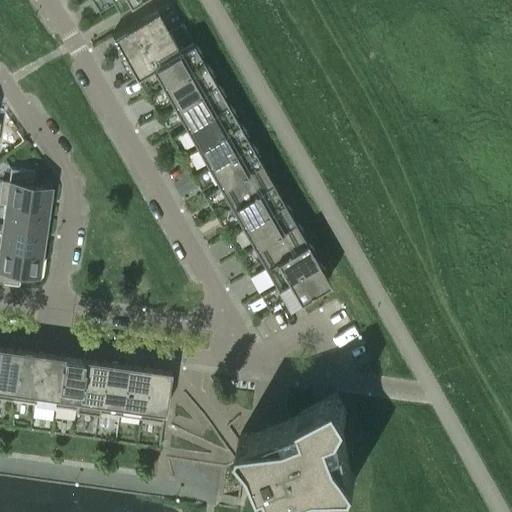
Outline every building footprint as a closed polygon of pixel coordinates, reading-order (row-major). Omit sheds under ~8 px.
[(111,34),(122,54),(181,21),(169,1),(111,34)] [(192,41),(181,21),(122,54),(134,74),(192,41)] [(192,41),(134,74),(135,75),(151,66),(161,84),(203,61),(192,41)] [(215,81),(203,61),(161,84),(173,104),(215,81)] [(215,81),(173,104),(184,124),(226,101),(215,81)] [(237,121),(226,101),(184,124),(196,144),(237,121)] [(207,164),(249,141),(237,121),(196,144),(207,164)] [(260,160),(249,141),(207,164),(218,184),(260,160)] [(230,204),(271,180),(260,160),(218,184),(230,204)] [(0,186),(0,201),(47,208),(47,205),(45,205),(48,186),(32,184),(34,171),(10,167),(8,180),(1,179),(0,186)] [(283,200),(271,180),(230,204),(241,224),(283,200)] [(252,244),(294,220),(283,200),(241,224),(252,244)] [(0,202),(5,203),(2,224),(43,230),(45,219),(43,218),(44,210),(46,210),(47,208),(0,201),(0,202)] [(305,240),(294,220),(252,244),(264,264),(305,240)] [(0,237),(0,245),(40,251),(42,240),(40,240),(41,231),(43,231),(43,230),(2,224),(0,237)] [(317,260),(305,240),(264,264),(275,284),(317,260)] [(0,245),(0,281),(18,284),(20,271),(37,273),(39,261),(37,261),(38,252),(40,253),(40,251),(0,245)] [(275,284),(286,304),(328,280),(317,260),(275,284)] [(0,344),(0,397),(11,399),(16,367),(18,347),(0,344)] [(18,347),(16,367),(11,399),(33,402),(37,371),(40,350),(18,347)] [(40,350),(37,371),(33,402),(54,405),(61,353),(40,350)] [(83,356),(61,353),(54,405),(76,408),(83,356)] [(97,411),(102,380),(105,359),(83,356),(76,408),(97,411)] [(105,359),(102,380),(97,411),(119,414),(123,383),(126,363),(105,359)] [(126,363),(123,383),(119,414),(140,417),(145,386),(148,366),(126,363)] [(148,366),(145,386),(140,417),(162,420),(166,389),(169,374),(169,369),(148,366)] [(300,414),(288,419),(250,433),(241,433),(238,438),(250,455),(271,511),(295,511),(334,484),(353,483),(356,478),(350,470),(341,422),(347,412),(336,392),(299,412),(300,414)]
